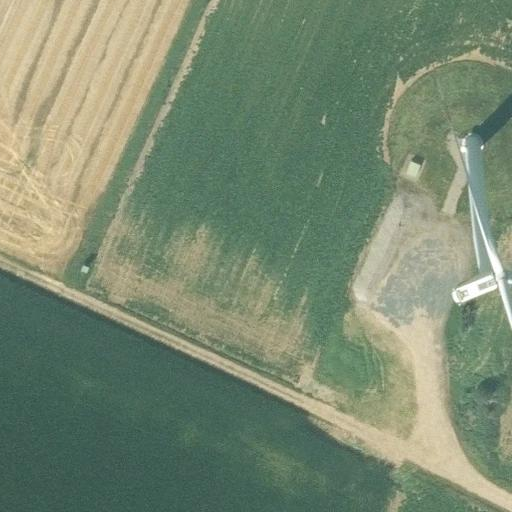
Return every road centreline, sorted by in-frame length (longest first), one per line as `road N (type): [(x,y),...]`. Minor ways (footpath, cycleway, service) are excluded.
road 1 (track): [(0,261),(511,497)]
road 2 (track): [(424,456),(423,258)]
